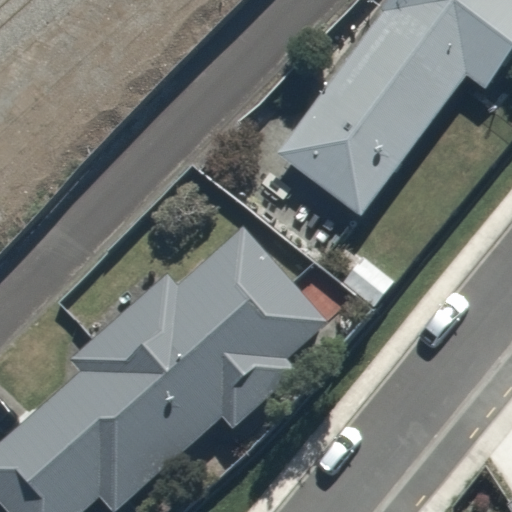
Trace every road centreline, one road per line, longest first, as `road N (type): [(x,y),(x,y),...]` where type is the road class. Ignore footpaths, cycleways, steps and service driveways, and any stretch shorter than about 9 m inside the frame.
road 1 (residential): [(0,338),(324,0)]
road 2 (residential): [(319,511),(511,277)]
